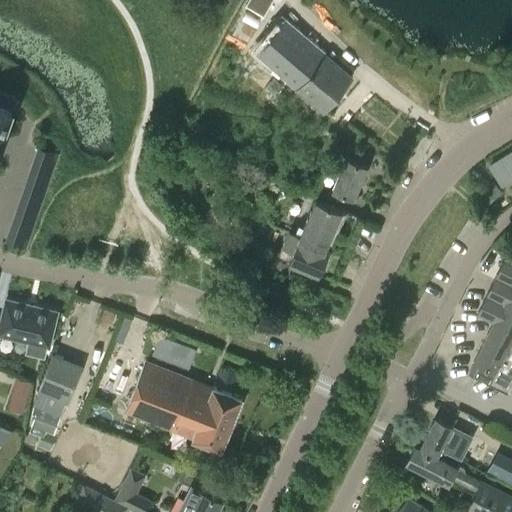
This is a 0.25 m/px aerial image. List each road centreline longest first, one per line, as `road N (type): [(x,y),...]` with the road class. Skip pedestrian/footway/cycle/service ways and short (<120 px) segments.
road 1 (residential): [(344,351),(414,209),(450,167),(511,122)]
road 2 (residential): [(0,260),(171,290),(228,310)]
road 3 (residential): [(266,511),(344,351)]
road 4 (residential): [(339,511),(408,377)]
road 5 (residential): [(440,318),(475,250),(511,215)]
road 6 (residential): [(228,310),(344,351)]
